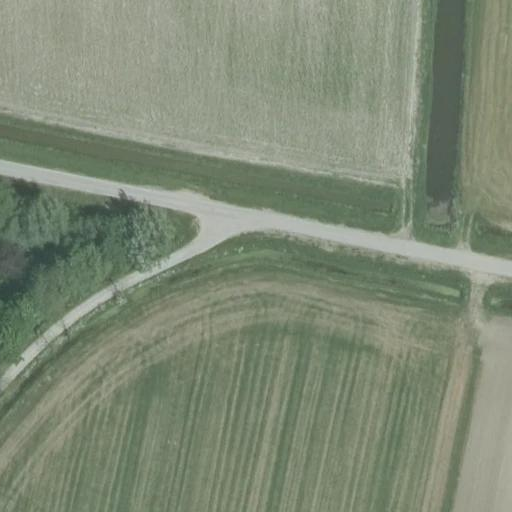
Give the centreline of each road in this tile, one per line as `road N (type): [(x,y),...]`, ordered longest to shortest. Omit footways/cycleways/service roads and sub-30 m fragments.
road 1 (residential): [(235,218),(217,236),(156,263),(75,315),(0,384)]
road 2 (unclassified): [(511,271),(235,218)]
road 3 (unclassified): [(235,218),(0,173)]
